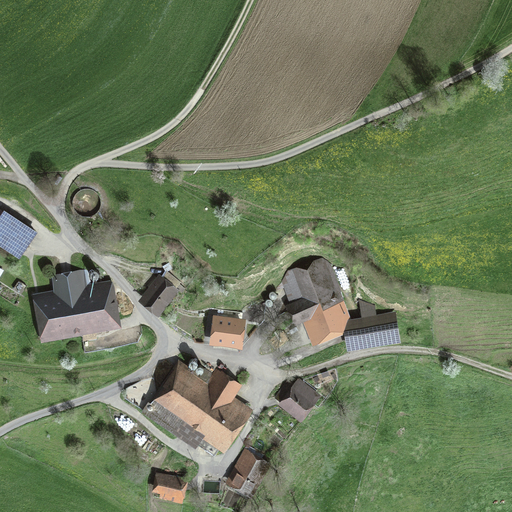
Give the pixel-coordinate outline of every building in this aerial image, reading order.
[(0,244),(17,256),(34,232),(3,211),(2,212),(0,211),(0,244)] [(315,335),(344,324),(344,323),(334,298),(349,292),(333,254),(289,273),(284,281),(293,303),(288,305),(294,320),(307,315),(315,335)] [(39,300),(45,333),(81,326),(84,339),(105,335),(102,322),(113,320),(107,288),(92,290),(88,269),(56,274),(60,296),(39,300)] [(181,284),(168,272),(145,297),(157,309),(181,284)] [(376,317),(373,305),(359,301),(362,320),(344,323),(344,324),(346,327),(349,344),(397,335),(393,314),(376,317)] [(238,348),(241,322),(217,318),(213,345),(238,348)] [(162,394),(157,391),(144,410),(194,444),(195,442),(213,454),(241,412),(225,401),(238,384),(216,368),(211,375),(197,365),(189,376),(179,369),(162,394)] [(275,396),(300,413),(315,390),(298,379),(293,385),(286,380),(275,396)] [(248,454),(232,481),(249,490),(264,463),(248,454)] [(185,487),(185,472),(159,473),(160,488),(185,487)]
